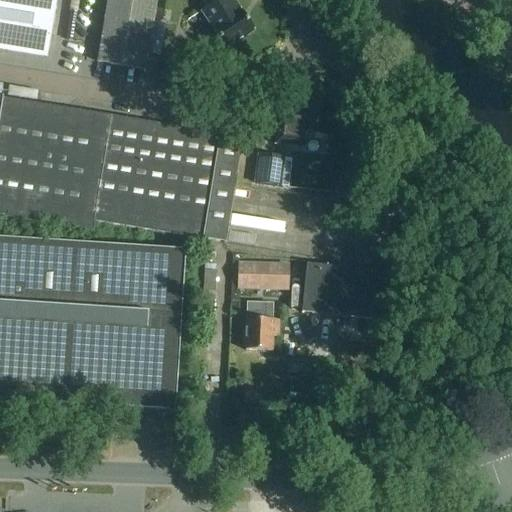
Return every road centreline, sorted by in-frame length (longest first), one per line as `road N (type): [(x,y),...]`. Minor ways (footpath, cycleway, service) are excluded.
road 1 (tertiary): [(0,467),(317,482),(445,465),(504,446)]
road 2 (unclassified): [(318,37),(246,94),(206,103),(0,72)]
road 3 (unclassified): [(511,223),(318,37)]
